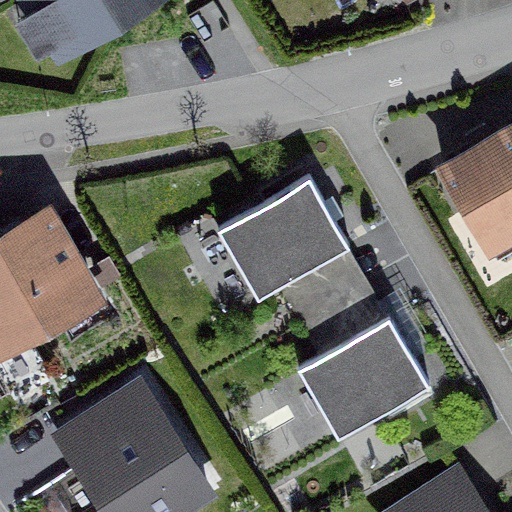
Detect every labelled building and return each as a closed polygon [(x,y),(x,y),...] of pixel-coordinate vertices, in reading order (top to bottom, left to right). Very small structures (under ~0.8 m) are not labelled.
[(37,0),(68,48),(146,0),(37,0)] [(511,123),(444,162),(490,242),(511,229),(511,123)] [(309,172),(218,225),(258,294),(349,242),(309,172)] [(0,344),(92,291),(49,216),(31,225),(29,221),(0,237),(0,344)] [(389,311),(298,363),(338,433),(429,380),(389,311)] [(169,511),(209,487),(157,407),(77,459),(111,511),(169,511)] [(486,511),(475,494),(446,511),(486,511)]
